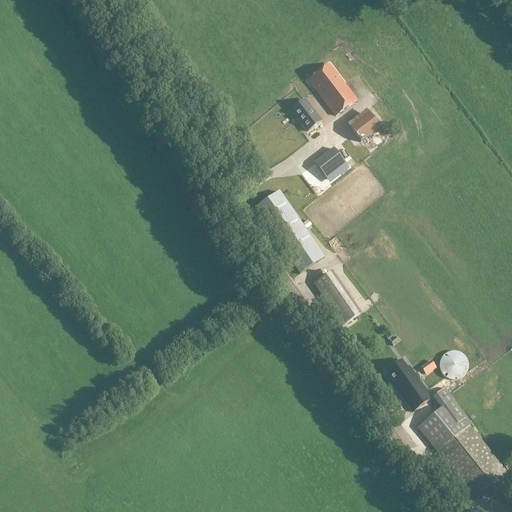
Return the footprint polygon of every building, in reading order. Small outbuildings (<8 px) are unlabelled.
[(356,102),(329,66),(308,82),(335,117),(356,102)] [(383,118),(375,109),(381,105),(377,100),(366,109),(377,123),(383,118)] [(307,105),(294,114),(309,133),(321,124),(307,105)] [(370,115),(351,130),(361,143),(380,128),(370,115)] [(346,135),(338,141),(344,149),(352,143),(346,135)] [(352,143),(344,149),(350,157),(358,151),(352,143)] [(326,180),(344,165),(332,150),(314,165),(326,180)] [(302,171),(305,178),(317,173),(314,166),(302,171)] [(279,191),(254,208),(300,275),(325,257),(279,191)] [(331,274),(314,285),(343,327),(359,316),(331,274)] [(439,366),(439,367),(439,368),(439,369),(440,370),(440,371),(440,372),(441,373),(441,374),(442,375),(442,376),(444,378),(445,378),(446,380),(448,381),(449,381),(450,381),(452,382),(454,382),(456,381),(457,381),(459,381),(461,380),(462,379),(464,378),(465,376),(466,376),(466,375),(467,374),(467,373),(468,372),(468,371),(468,370),(468,369),(468,368),(468,366),(468,365),(468,364),(468,363),(468,362),(467,361),(467,360),(466,359),(466,358),(465,358),(463,356),(463,355),(461,354),(460,354),(459,353),(457,353),(455,352),(452,352),(451,353),(449,353),(448,353),(446,354),(445,355),(445,356),(444,356),(442,358),(442,359),(441,360),(441,361),(440,362),(440,363),(440,364),(439,365),(439,366)] [(407,368),(402,361),(386,372),(394,385),(393,386),(412,413),(432,398),(409,366),(407,368)] [(419,371),(424,368),(421,362),(415,366),(419,371)] [(442,408),(416,429),(475,501),(509,474),(469,426),(472,423),(444,389),(433,397),(442,408)] [(401,426),(410,436),(415,431),(406,422),(401,426)]
